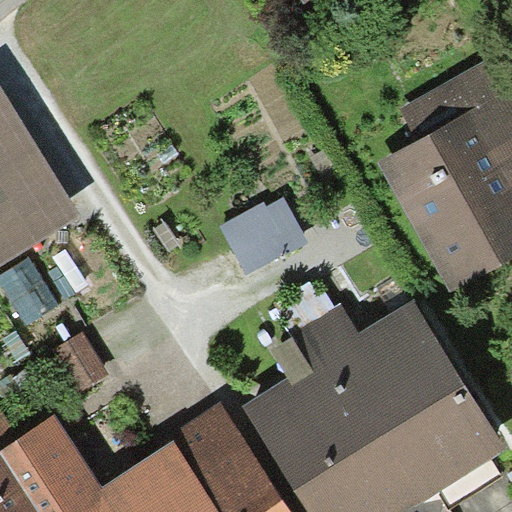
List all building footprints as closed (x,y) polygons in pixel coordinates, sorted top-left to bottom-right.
[(411,149),(379,167),(452,294),(511,259),(511,122),(479,65),(392,115),(411,149)] [(0,117),(0,260),(64,221),(0,117)] [(24,263),(0,278),(0,284),(23,322),(51,305),(24,263)] [(304,386),(258,414),(316,511),(420,511),(511,458),(511,453),(427,311),(373,343),(356,315),(286,356),(304,386)] [(75,339),(51,351),(73,393),(97,381),(75,339)] [(281,511),(218,411),(116,475),(72,406),(8,445),(49,511),(281,511)] [(0,450),(8,445),(0,432),(0,450)] [(0,511),(49,511),(8,445),(0,450),(0,511)]
